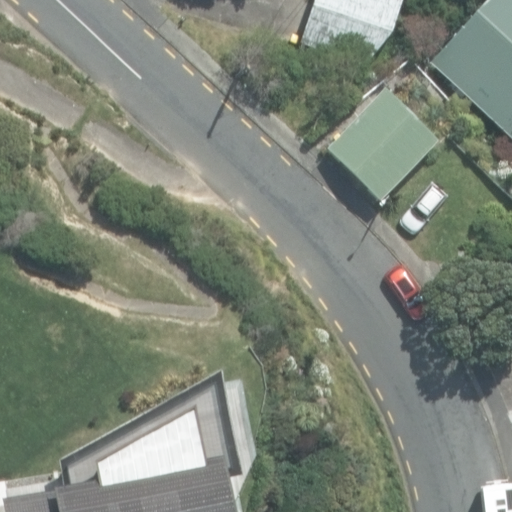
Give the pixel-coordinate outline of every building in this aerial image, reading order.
[(313,0),(299,44),(363,64),(390,36),(401,2),(395,0),(313,0)] [(511,0),(488,0),(428,65),(511,143),(511,0)] [(326,150),(379,203),(436,145),(382,93),(326,150)] [(0,447),(7,440),(10,443),(96,346),(42,299),(26,317),(0,293),(0,447)] [(221,385),(219,374),(56,466),(60,493),(1,503),(1,511),(235,511),(233,503),(251,461),(239,382),(221,385)]
